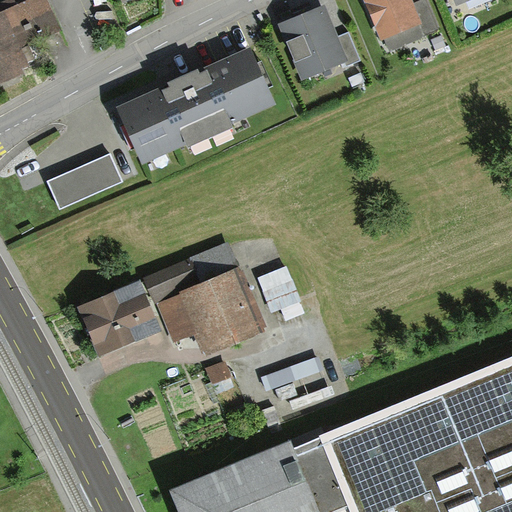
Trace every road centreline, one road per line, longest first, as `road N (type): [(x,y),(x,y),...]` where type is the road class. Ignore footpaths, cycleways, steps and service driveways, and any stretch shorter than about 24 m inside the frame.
road 1 (residential): [(0,134),(245,0)]
road 2 (primary): [(0,289),(115,511)]
